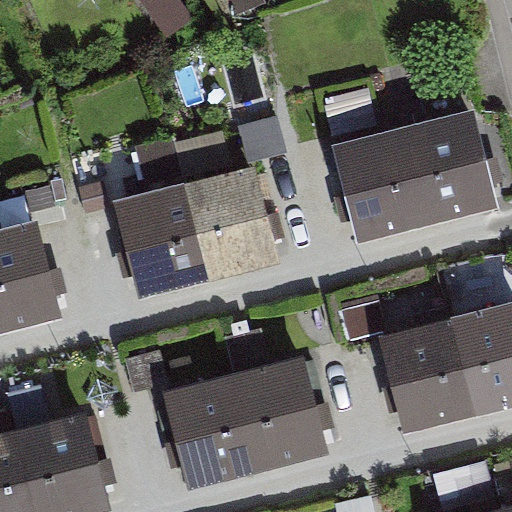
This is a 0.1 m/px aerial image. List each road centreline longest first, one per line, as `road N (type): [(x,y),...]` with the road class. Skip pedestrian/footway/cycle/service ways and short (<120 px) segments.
road 1 (residential): [(0,355),(511,225)]
road 2 (residential): [(171,511),(511,423)]
